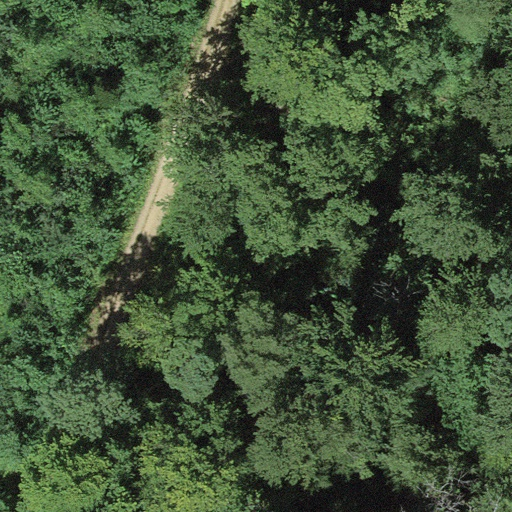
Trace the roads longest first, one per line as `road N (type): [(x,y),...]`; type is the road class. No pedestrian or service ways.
road 1 (track): [(47,511),(210,0)]
road 2 (track): [(318,0),(165,145)]
